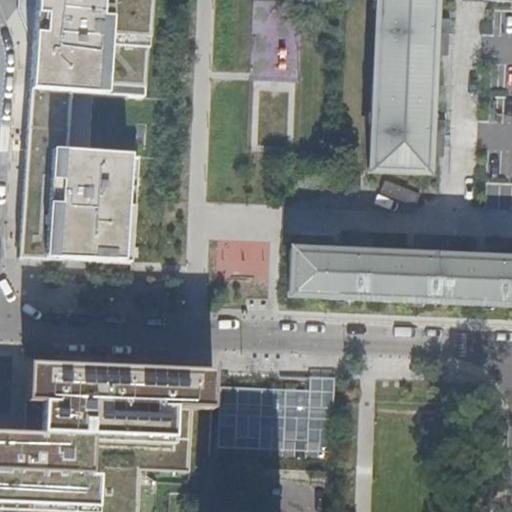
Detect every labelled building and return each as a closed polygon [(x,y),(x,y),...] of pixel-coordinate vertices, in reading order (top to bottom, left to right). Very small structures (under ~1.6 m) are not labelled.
[(150,0),(36,0),(18,252),(132,261),(140,157),(68,151),(73,93),(143,98),(150,0)] [(35,11),(35,0),(18,0),(18,10),(35,11)] [(367,174),(427,177),(428,143),(431,143),(431,146),(438,146),(438,142),(438,136),(442,136),(442,120),(435,120),(429,129),(426,129),(430,42),(435,42),(435,44),(442,45),(443,38),(443,33),(446,33),(447,19),(441,19),(435,28),(434,28),(435,0),(377,0),(374,65),(370,161),(370,170),(367,170),(367,174)] [(511,248),(502,248),(502,244),(488,243),(488,251),(497,258),(496,261),(487,260),(439,258),(439,251),(442,251),(442,246),(431,246),(431,241),(415,240),(415,248),(424,253),(424,255),(366,252),(366,248),(369,248),(369,243),(358,242),(358,237),(342,236),(342,244),(351,250),(292,248),(290,282),(289,297),(313,298),(313,296),(345,298),(456,303),(511,304),(511,259),(511,255),(511,254),(511,248)] [(266,280),(265,241),(216,242),(217,281),(266,280)] [(213,371),(27,360),(24,418),(40,419),(40,431),(0,429),(0,500),(97,506),(100,441),(101,433),(172,437),(174,405),(211,408),(213,371)] [(172,437),(101,433),(100,441),(171,445),(172,437)] [(0,508),(76,511),(96,511),(97,506),(0,500),(0,508)]
